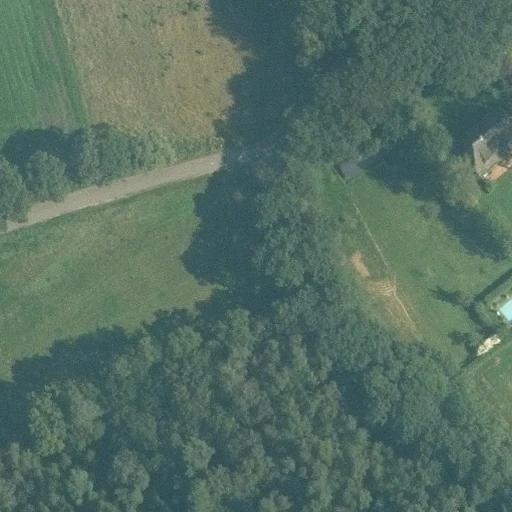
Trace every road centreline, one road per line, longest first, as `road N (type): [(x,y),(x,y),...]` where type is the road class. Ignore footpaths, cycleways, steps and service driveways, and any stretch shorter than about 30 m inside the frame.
road 1 (unclassified): [(0,226),(328,130),(420,76),(511,2)]
road 2 (track): [(458,444),(302,300),(269,147)]
